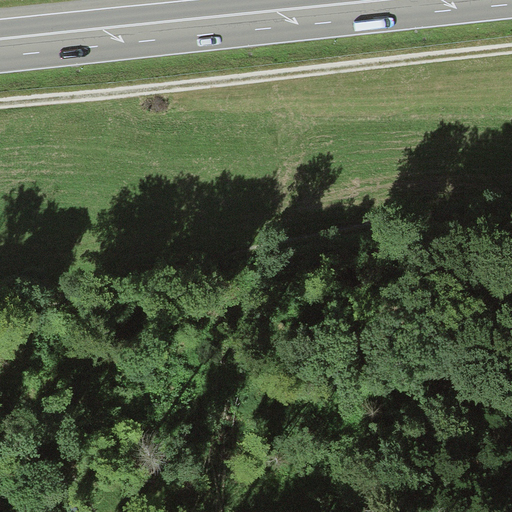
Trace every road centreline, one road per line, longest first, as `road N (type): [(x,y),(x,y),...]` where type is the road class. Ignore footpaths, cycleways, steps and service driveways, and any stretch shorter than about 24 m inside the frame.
road 1 (track): [(0,311),(89,284),(511,217)]
road 2 (track): [(0,104),(511,45)]
road 3 (secondary): [(390,0),(0,36)]
road 4 (track): [(0,391),(94,511)]
